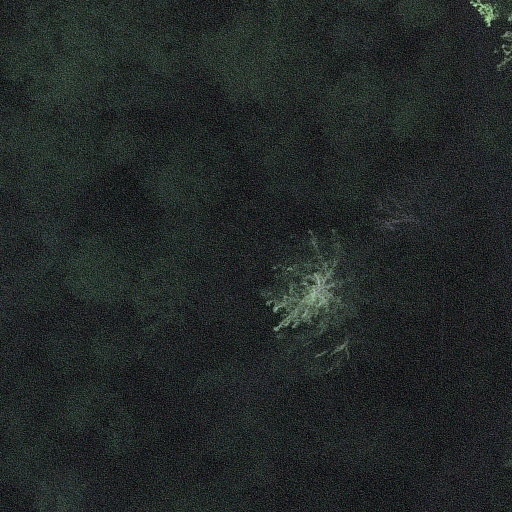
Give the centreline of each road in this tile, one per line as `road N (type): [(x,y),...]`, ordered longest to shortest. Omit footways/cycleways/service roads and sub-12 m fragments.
road 1 (track): [(511,264),(475,125),(487,0)]
road 2 (track): [(445,511),(511,401)]
